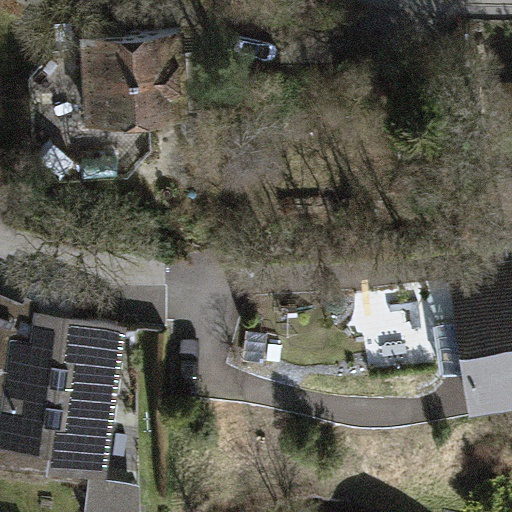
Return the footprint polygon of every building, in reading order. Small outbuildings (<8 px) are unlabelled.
[(128,171),(152,145),(150,110),(205,108),(202,51),(182,52),(181,28),(87,33),(88,45),(55,46),(32,73),(36,152),(63,175),(128,171)] [(511,83),(502,85),(505,115),(511,114),(511,83)] [(511,176),(503,178),(511,218),(511,217),(511,176)] [(511,418),(511,275),(443,286),(465,426),(511,418)] [(132,315),(62,314),(0,289),(0,470),(102,483),(132,315)]
